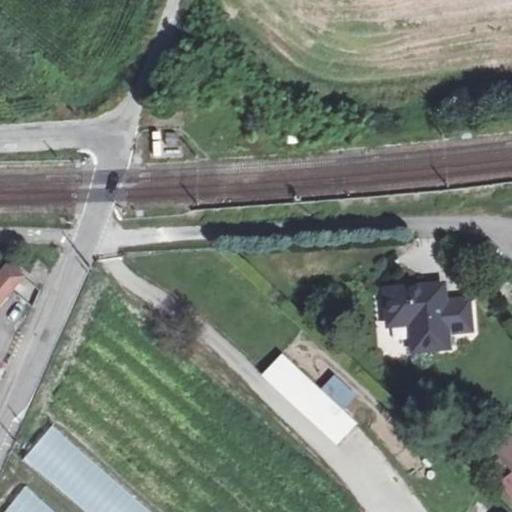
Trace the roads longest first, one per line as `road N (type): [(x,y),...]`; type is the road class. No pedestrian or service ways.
road 1 (residential): [(85,239),(389,511)]
road 2 (residential): [(0,436),(85,239)]
road 3 (unclassified): [(0,137),(121,137)]
